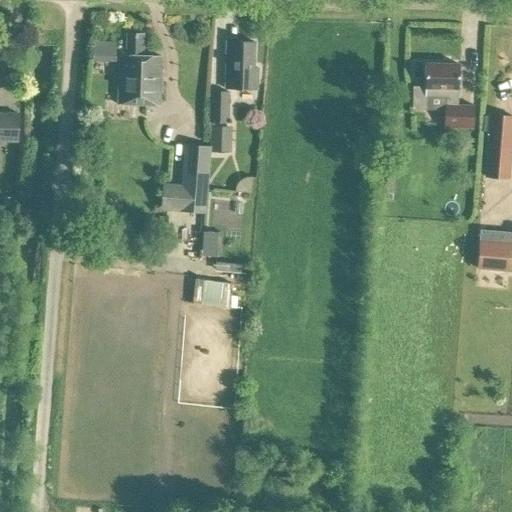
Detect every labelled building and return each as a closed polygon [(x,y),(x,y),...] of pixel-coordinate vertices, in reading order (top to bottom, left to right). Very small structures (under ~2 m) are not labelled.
[(116,106),(160,108),(162,57),(142,56),(143,34),(127,33),(126,55),(118,55),(116,106)] [(254,42),(225,41),(224,88),(257,89),(257,68),(253,68),(254,42)] [(444,127),(473,128),(473,106),(457,106),(458,64),(425,64),(424,96),(446,97),(446,105),(444,105),(444,127)] [(210,91),(209,123),(228,123),(228,92),(210,91)] [(0,112),(0,142),(17,143),(18,113),(0,112)] [(509,163),(511,132),(511,116),(489,115),(485,161),(509,163)] [(231,127),(210,127),(210,152),(230,153),(231,127)] [(204,191),(206,191),(209,150),(183,149),(181,190),(182,190),(182,200),(203,201),(204,191)] [(394,192),(395,157),(378,157),(376,192),(394,192)] [(235,189),(235,192),(251,193),(252,177),(248,177),(246,177),(242,179),(240,181),(237,183),(236,186),(235,189)] [(202,231),(200,255),(215,256),(217,233),(202,231)] [(511,234),(480,231),(477,269),(509,271),(511,234)] [(198,300),(231,305),(234,281),(202,276),(198,300)]
